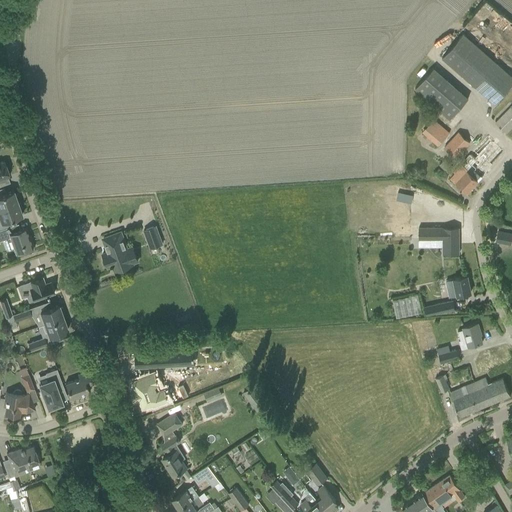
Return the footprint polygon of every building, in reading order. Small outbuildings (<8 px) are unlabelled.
[(511,83),(511,76),(463,34),(442,58),(494,104),(511,83)] [(414,89),(449,119),(468,97),(433,67),(414,89)] [(495,122),(506,133),(511,126),(511,108),(510,107),(495,122)] [(422,132),(437,146),(449,133),(433,119),(422,132)] [(458,131),(443,147),(455,158),(470,143),(458,131)] [(459,187),(466,194),(504,153),(487,137),(470,155),(475,160),(462,174),(458,170),(449,178),(459,187)] [(453,166),(445,159),(439,165),(447,172),(453,166)] [(0,179),(9,176),(4,161),(0,162),(0,185),(0,186),(0,185),(0,179)] [(448,176),(439,168),(434,173),(443,181),(448,176)] [(0,208),(17,202),(17,201),(18,200),(16,194),(15,195),(13,190),(0,195),(0,208)] [(22,215),(20,209),(21,208),(19,202),(18,203),(17,202),(0,208),(0,221),(1,223),(22,215)] [(29,236),(25,227),(20,229),(18,223),(0,229),(0,240),(10,237),(15,253),(32,247),(31,243),(32,243),(30,236),(29,236)] [(162,244),(155,226),(143,230),(150,248),(162,244)] [(459,254),(458,227),(418,227),(418,247),(425,246),(425,239),(442,239),(442,254),(459,254)] [(497,230),(495,241),(502,243),(504,232),(497,230)] [(132,265),(120,232),(103,239),(108,252),(102,254),(103,256),(102,258),(104,264),(106,265),(107,267),(110,266),(111,267),(113,266),(115,271),(132,265)] [(349,265),(351,278),(360,277),(359,264),(349,265)] [(471,293),(467,276),(446,281),(449,297),(461,295),(471,293)] [(17,286),(21,297),(31,294),(33,300),(46,296),(48,295),(54,293),(50,282),(44,284),(42,277),(29,282),(30,282),(17,286)] [(11,315),(5,298),(0,299),(0,303),(5,317),(11,315)] [(436,313),(454,309),(452,301),(434,305),(436,313)] [(42,325),(63,317),(62,314),(64,314),(62,307),(59,308),(58,305),(40,312),(40,313),(38,314),(42,325)] [(14,321),(31,315),(29,308),(12,314),(14,321)] [(190,313),(184,315),(187,323),(193,321),(190,313)] [(67,330),(63,317),(42,325),(38,326),(38,327),(39,326),(41,334),(47,332),(49,337),(67,330)] [(480,331),(478,323),(462,328),(463,329),(457,331),(460,340),(465,338),(468,347),(482,343),(479,331),(480,331)] [(30,351),(47,344),(44,337),(28,343),(30,351)] [(441,363),(459,358),(456,349),(438,355),(441,363)] [(185,352),(148,353),(148,367),(185,365),(185,352)] [(62,403),(56,388),(63,386),(56,369),(45,373),(48,380),(41,383),(43,390),(41,391),(42,393),(40,394),(43,400),(44,399),(47,408),(54,406),(54,407),(61,405),(60,403),(62,403)] [(65,383),(71,399),(89,393),(86,386),(93,384),(88,371),(81,373),(82,377),(65,383)] [(139,379),(132,381),(135,390),(134,391),(137,400),(139,400),(142,409),(152,405),(152,406),(169,400),(165,389),(159,391),(156,384),(159,383),(154,372),(138,378),(139,379)] [(34,389),(28,373),(21,376),(26,391),(34,389)] [(449,389),(443,375),(435,378),(441,392),(449,389)] [(510,395),(503,378),(488,384),(485,378),(450,393),(460,416),(510,395)] [(242,393),(256,411),(269,402),(255,383),(242,393)] [(222,396),(219,388),(204,394),(207,402),(222,396)] [(13,392),(13,393),(6,392),(5,396),(3,406),(5,407),(4,414),(8,415),(9,416),(13,417),(15,416),(19,416),(19,412),(25,413),(34,409),(31,400),(28,393),(23,395),(22,394),(21,394),(21,393),(20,391),(18,390),(16,390),(14,391),(13,392)] [(175,412),(156,424),(164,436),(172,431),(182,424),(175,412)] [(259,433),(263,439),(268,436),(263,429),(259,433)] [(164,443),(161,444),(165,451),(166,451),(169,455),(162,459),(172,476),(181,471),(186,468),(181,460),(184,458),(176,444),(179,442),(175,436),(172,431),(164,436),(164,443)] [(39,463),(38,461),(39,459),(38,456),(36,455),(33,446),(24,449),(24,447),(6,454),(14,476),(25,472),(23,468),(39,463)] [(306,470),(317,485),(326,478),(315,463),(306,470)] [(208,465),(194,475),(198,481),(206,476),(208,480),(215,475),(208,465)] [(295,472),(288,477),(293,484),(300,479),(295,472)] [(449,474),(423,492),(431,506),(433,508),(433,507),(440,502),(454,493),(459,500),(465,496),(449,474)] [(12,490),(16,488),(16,489),(19,488),(16,478),(9,481),(12,490)] [(172,499),(178,508),(178,509),(193,499),(186,489),(194,484),(189,478),(178,486),(182,492),(172,499)] [(509,494),(511,492),(511,478),(503,483),(509,494)] [(276,481),(270,486),(274,490),(292,509),(298,504),(291,496),(293,494),(282,482),(279,485),(276,481)] [(323,497),(318,501),(327,511),(332,511),(338,507),(333,502),(335,500),(329,492),(324,486),(318,490),(323,497)] [(236,487),(227,494),(241,511),(245,507),(249,504),(236,487)] [(12,490),(10,491),(14,509),(21,507),(18,497),(16,489),(16,488),(12,490)] [(274,490),(269,495),(284,511),(289,511),(292,509),(274,490)] [(423,492),(402,507),(404,511),(445,511),(442,507),(443,507),(440,502),(433,507),(433,508),(431,506),(423,492)] [(178,509),(178,508),(176,510),(177,511),(194,511),(197,511),(194,507),(203,502),(198,495),(193,499),(178,509)] [(327,511),(318,501),(317,501),(312,495),(301,505),(306,511),(327,511)] [(18,497),(21,507),(21,511),(28,511),(25,496),(18,497)] [(198,509),(200,511),(208,511),(214,509),(209,502),(198,509)]
